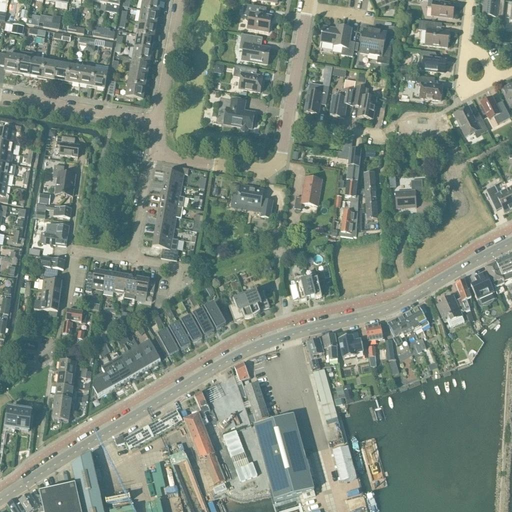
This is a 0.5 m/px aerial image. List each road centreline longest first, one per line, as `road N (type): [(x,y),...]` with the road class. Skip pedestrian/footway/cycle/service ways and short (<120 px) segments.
road 1 (tertiary): [(0,501),(266,343),(418,296),(511,241)]
road 2 (residential): [(309,0),(273,168),(152,153)]
road 3 (unknown): [(282,338),(322,511)]
road 4 (residential): [(156,123),(0,95)]
road 5 (residential): [(178,0),(156,123)]
